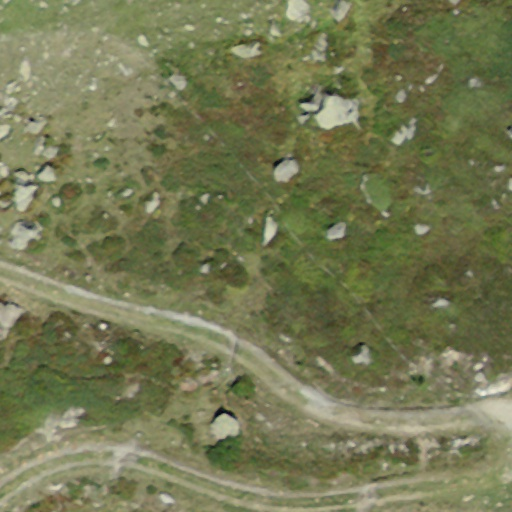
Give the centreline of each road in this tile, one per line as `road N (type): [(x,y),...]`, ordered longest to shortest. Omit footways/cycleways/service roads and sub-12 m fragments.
road 1 (track): [(511,417),(386,418),(328,409),(217,337),(0,270)]
road 2 (track): [(0,492),(79,453),(118,453),(290,505),(484,482),(511,470)]
